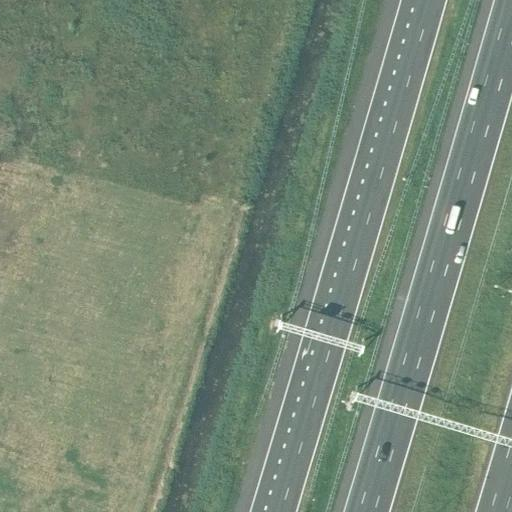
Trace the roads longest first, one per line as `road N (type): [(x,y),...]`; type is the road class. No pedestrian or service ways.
road 1 (motorway): [(422,0),(274,511)]
road 2 (motorway): [(511,9),(365,511)]
road 3 (unclassified): [(0,127),(215,183)]
